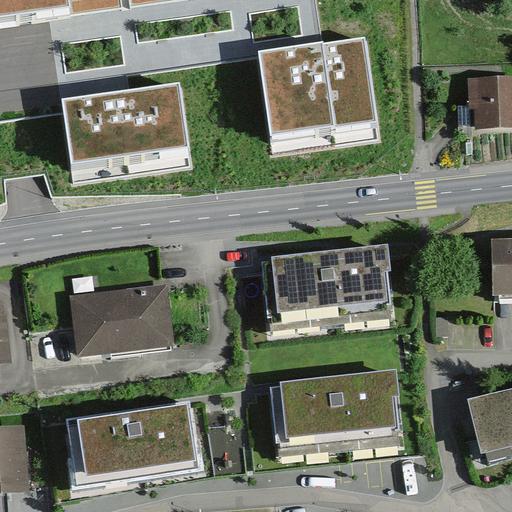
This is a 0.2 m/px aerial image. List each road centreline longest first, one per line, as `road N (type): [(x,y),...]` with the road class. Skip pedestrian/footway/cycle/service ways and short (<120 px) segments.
road 1 (tertiary): [(511,185),(0,244)]
road 2 (residential): [(177,511),(317,496),(405,511)]
